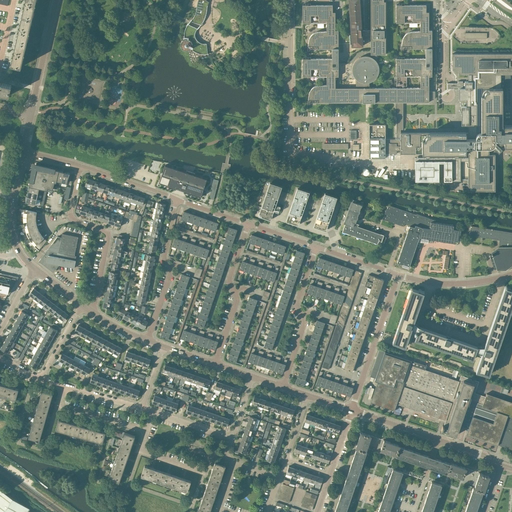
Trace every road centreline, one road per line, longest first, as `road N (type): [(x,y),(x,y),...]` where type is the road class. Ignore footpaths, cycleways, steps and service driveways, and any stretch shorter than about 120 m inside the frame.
road 1 (residential): [(282,387),(304,322),(296,302),(316,247)]
road 2 (residential): [(147,340),(170,272),(164,256),(176,199)]
road 3 (residential): [(248,224),(229,278),(236,301),(215,363)]
road 4 (residential): [(351,410),(397,275)]
road 5 (residential): [(35,268),(17,250),(9,219),(22,152)]
road 6 (residential): [(71,218),(108,234),(92,311)]
